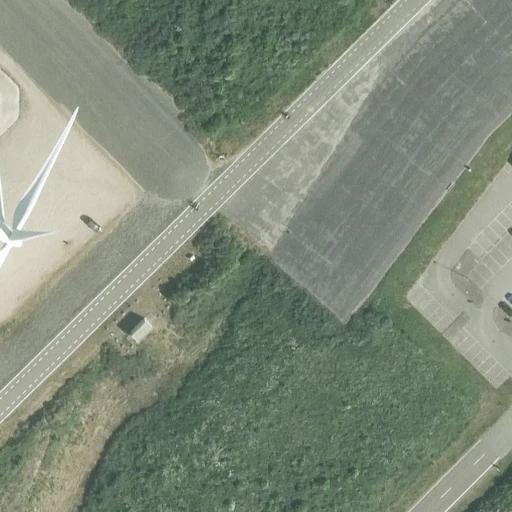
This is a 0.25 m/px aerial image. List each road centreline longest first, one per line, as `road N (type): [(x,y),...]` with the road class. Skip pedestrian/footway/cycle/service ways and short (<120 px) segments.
road 1 (unclassified): [(0,404),(412,0)]
road 2 (unclassified): [(424,511),(511,424)]
